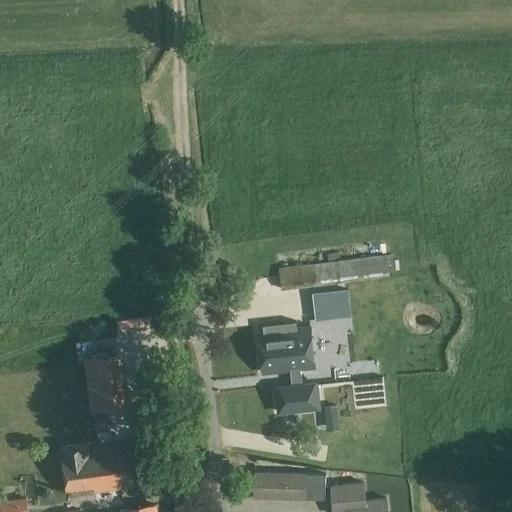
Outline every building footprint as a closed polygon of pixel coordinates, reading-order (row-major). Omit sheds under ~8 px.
[(390,276),(388,255),(279,268),(281,290),(390,276)] [(351,312),(352,337),(385,335),(384,310),(351,312)] [(315,367),(310,327),(259,332),(263,373),(281,371),(291,370),(301,369),(315,367)] [(375,342),(366,344),(370,361),(379,359),(375,342)] [(292,386),(276,388),(279,412),(319,408),(317,383),(303,385),(301,369),(291,370),(292,386)] [(326,418),(337,417),(336,406),(325,407),(326,418)] [(293,411),(293,421),(324,420),(324,410),(293,411)] [(68,495),(134,486),(129,445),(91,450),(90,443),(61,447),(68,495)] [(253,497),(325,499),(326,474),(254,471),(253,497)] [(366,500),(364,481),(331,484),(332,511),(388,511),(387,498),(366,500)] [(26,511),(25,499),(2,501),(3,511),(26,511)]
